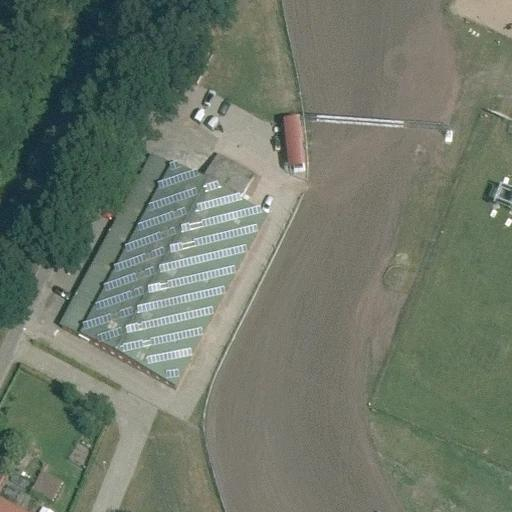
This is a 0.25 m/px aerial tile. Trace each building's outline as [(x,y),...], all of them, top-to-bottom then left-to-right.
[(307,105),(291,107),(297,165),(313,163),(307,105)] [(147,156),(54,329),(170,391),(263,219),(242,208),(258,179),(209,153),(194,182),(147,156)] [(55,503),(64,482),(45,473),(35,495),(55,503)] [(431,498),(437,485),(414,475),(409,487),(431,498)] [(0,511),(32,511),(3,496),(0,502),(0,511)]
